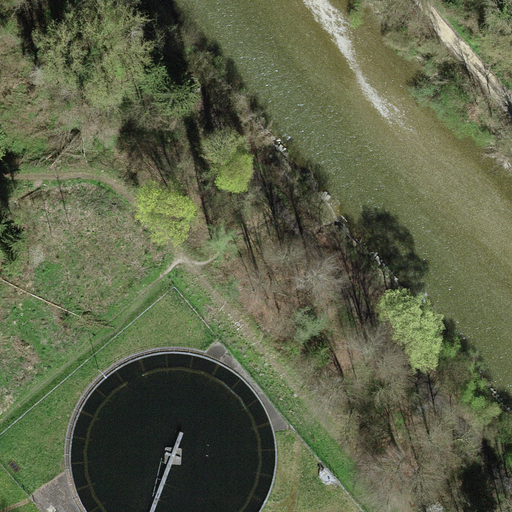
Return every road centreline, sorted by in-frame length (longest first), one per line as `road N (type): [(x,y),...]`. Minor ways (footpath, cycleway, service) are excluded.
road 1 (track): [(412,511),(106,166),(0,139)]
road 2 (track): [(511,492),(249,168)]
road 3 (track): [(106,0),(249,168)]
